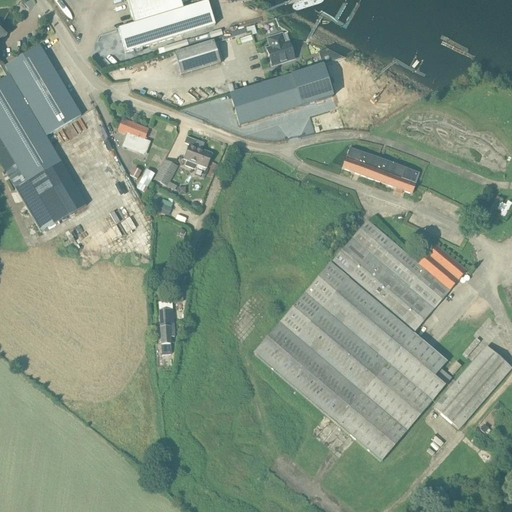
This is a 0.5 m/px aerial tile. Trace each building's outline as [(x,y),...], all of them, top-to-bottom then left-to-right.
[(152,0),(126,0),(134,25),(158,18),(152,0)] [(179,0),(152,0),(158,18),(183,10),(179,0)] [(134,25),(118,30),(125,53),(214,26),(207,3),(183,10),(158,18),(134,25)] [(221,36),(223,41),(246,34),(245,29),(221,36)] [(5,67),(0,58),(0,40),(7,37),(5,35),(0,30),(0,66),(6,78),(0,81),(0,140),(15,165),(4,171),(41,233),(76,212),(50,169),(60,163),(45,137),(70,122),(72,127),(83,121),(80,116),(39,47),(5,67)] [(285,44),(282,34),(267,39),(270,48),(266,49),(271,66),(295,59),(289,43),(285,44)] [(181,76),(220,64),(213,41),(174,53),(181,76)] [(323,65),(343,59),(327,49),(319,52),(323,65)] [(322,66),(291,76),(230,95),(239,126),(332,97),(322,66)] [(118,131),(126,134),(121,147),(145,157),(150,143),(144,140),(148,129),(141,127),(138,126),(122,120),(118,131)] [(202,150),(204,144),(196,140),(193,147),(189,146),(183,160),(186,161),(185,166),(195,170),(197,165),(206,168),(212,154),(202,150)] [(412,194),(415,184),(419,174),(349,149),(345,159),(342,169),(412,194)] [(164,160),(154,180),(174,191),(176,187),(169,183),(177,167),(164,160)] [(137,180),(141,173),(134,169),(130,177),(137,180)] [(145,194),(154,175),(146,171),(136,189),(145,194)] [(506,206),(501,204),(503,200),(498,197),(486,219),(490,221),(497,208),(503,211),(500,216),(505,219),(511,206),(511,203),(508,202),(506,206)] [(168,216),(171,209),(172,208),(160,203),(157,211),(168,216)] [(97,250),(132,232),(126,221),(92,239),(97,250)] [(451,379),(440,370),(447,362),(413,334),(450,291),(467,271),(435,245),(418,264),(367,221),(330,264),(252,354),(380,463),(451,379)] [(162,356),(171,355),(169,338),(174,337),(172,309),(159,310),(161,345),(162,356)] [(476,339),(463,355),(466,358),(480,342),(476,339)] [(511,369),(486,347),(432,408),(459,430),(511,369)] [(456,362),(447,372),(452,376),(461,367),(456,362)] [(484,425),(480,430),(484,434),(488,429),(484,425)]
